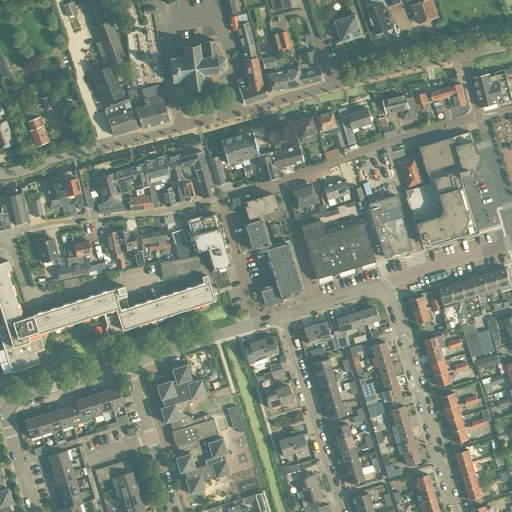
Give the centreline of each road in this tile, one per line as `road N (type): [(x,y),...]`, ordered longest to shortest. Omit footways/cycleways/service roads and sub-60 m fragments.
road 1 (residential): [(0,174),(464,53)]
road 2 (residential): [(217,197),(479,116)]
road 3 (unknown): [(237,112),(216,18),(204,12),(169,20),(160,36),(176,127)]
road 4 (residential): [(454,511),(383,291)]
road 5 (residential): [(341,511),(283,314)]
road 6 (residential): [(128,364),(172,511)]
road 7 (residential): [(383,291),(393,278),(511,244)]
road 8 (unknown): [(424,269),(386,140)]
road 9 (residential): [(128,364),(255,323)]
road 10 (residential): [(1,404),(128,364)]
road 11 (residential): [(255,323),(217,197)]
